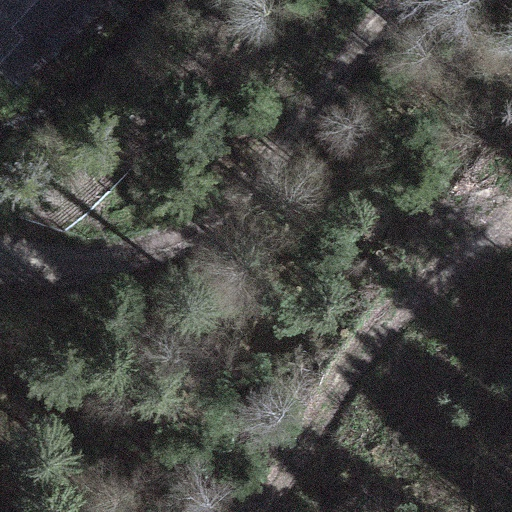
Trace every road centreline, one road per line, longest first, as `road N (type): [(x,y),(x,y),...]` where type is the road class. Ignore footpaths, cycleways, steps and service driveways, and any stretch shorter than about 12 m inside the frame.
road 1 (track): [(0,246),(91,257),(142,246),(221,210),(270,163),(402,0)]
road 2 (track): [(258,511),(375,335),(511,220)]
